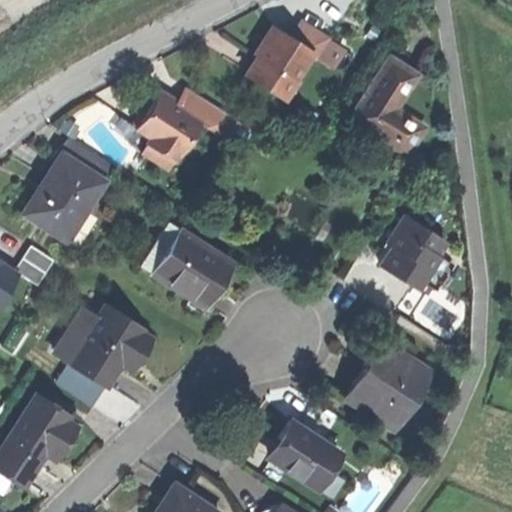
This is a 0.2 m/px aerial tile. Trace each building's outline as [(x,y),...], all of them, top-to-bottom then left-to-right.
[(255,49),(242,70),(274,90),(284,75),(289,78),(307,50),(270,26),(255,49)] [(386,56),(347,117),(377,136),(402,152),(419,124),(390,106),(411,72),(386,56)] [(181,84),(169,103),(197,121),(219,135),(231,116),(181,84)] [(143,111),(133,127),(146,135),(145,138),(174,157),(197,121),(169,103),(154,93),(143,111)] [(51,154),(55,157),(59,150),(101,176),(111,161),(68,134),(64,141),(56,146),(51,154)] [(48,188),(31,214),(65,235),(84,205),(101,176),(59,150),(55,157),(45,172),(39,182),(48,188)] [(23,209),(31,214),(48,188),(39,182),(23,209)] [(226,216),(259,246),(267,237),(276,228),(287,239),(305,220),(286,203),(274,216),(247,192),(226,216)] [(90,209),(84,205),(65,235),(71,239),(77,238),(92,215),(90,209)] [(396,217),(380,245),(386,248),(423,269),(438,240),(396,217)] [(142,255),(153,262),(176,226),(165,219),(142,255)] [(153,262),(148,270),(190,296),(205,272),(219,280),(231,261),(176,226),(153,262)] [(39,280),(55,255),(31,240),(15,265),(39,280)] [(426,271),(423,269),(386,248),(376,267),(390,275),(416,289),(426,271)] [(0,250),(0,306),(21,260),(0,250)] [(212,291),(219,280),(205,272),(190,296),(203,304),(212,291)] [(68,356),(103,379),(117,357),(121,351),(125,353),(140,329),(142,326),(103,301),(81,335),(72,349),(68,356)] [(63,343),(72,349),(81,335),(72,329),(63,343)] [(145,332),(140,329),(125,353),(121,351),(117,357),(125,363),(134,350),(145,332)] [(343,394),(390,424),(426,367),(397,348),(393,353),(384,347),(371,368),(363,363),(353,378),(343,394)] [(31,389),(0,438),(0,465),(21,478),(41,445),(51,451),(58,439),(66,426),(56,420),(63,409),(31,389)] [(282,437),(270,455),(313,482),(325,463),(336,446),(318,435),(317,437),(299,427),(301,424),(289,416),(283,426),(278,434),(282,437)] [(339,472),(325,463),(313,482),(327,491),(339,472)] [(215,511),(217,510),(171,479),(158,498),(149,511),(215,511)] [(269,511),(277,500),(266,504),(254,511),(269,511)] [(296,511),(277,500),(269,511),(296,511)]
